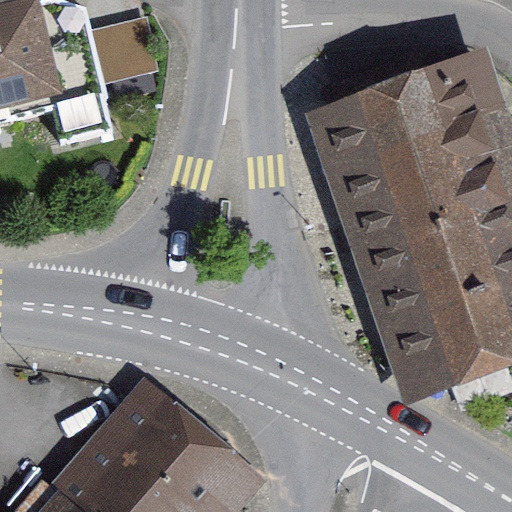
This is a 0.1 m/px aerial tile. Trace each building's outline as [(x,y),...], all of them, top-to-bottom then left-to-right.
[(0,121),(57,108),(32,6),(0,13),(0,121)] [(103,23),(106,76),(157,73),(154,20),(103,23)] [(511,122),(485,47),(298,114),(350,259),(404,410),(511,371),(511,122)] [(126,511),(201,425),(142,374),(23,511),(126,511)] [(201,425),(126,511),(241,511),(267,482),(201,425)]
